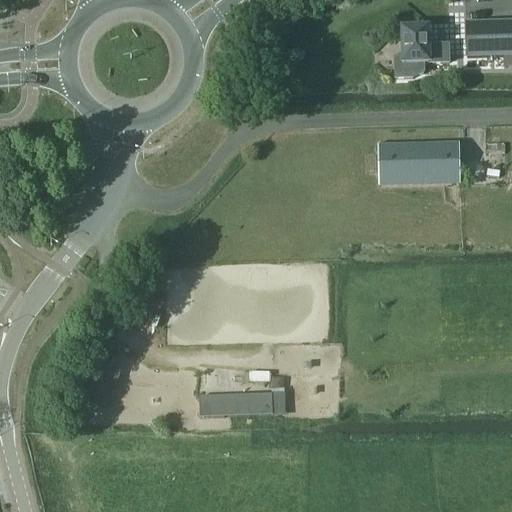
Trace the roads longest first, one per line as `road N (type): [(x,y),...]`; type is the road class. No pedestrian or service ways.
road 1 (unclassified): [(0,377),(21,320),(112,193)]
road 2 (secondary): [(135,124),(163,115),(185,94),(194,65),(189,36)]
